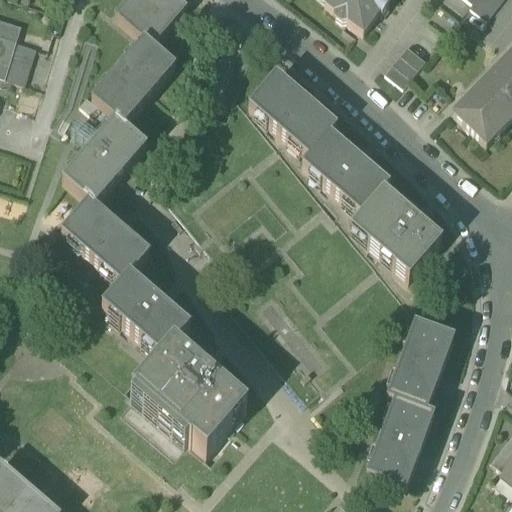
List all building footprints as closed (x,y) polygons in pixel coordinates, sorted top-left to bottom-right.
[(135,0),(114,25),(142,49),(151,57),(185,17),(165,0),(135,0)] [(385,11),(393,0),(335,0),(325,14),(334,20),(335,26),(341,31),(347,30),(362,42),(378,21),(385,11)] [(459,0),(471,9),(478,0),(459,0)] [(479,0),(469,13),(485,27),(506,0),(479,0)] [(385,11),(378,21),(381,23),(388,13),(385,11)] [(0,44),(16,49),(21,34),(0,27),(0,44)] [(0,85),(5,87),(16,49),(0,44),(0,85)] [(35,55),(16,49),(5,87),(24,92),(35,55)] [(174,76),(151,57),(142,49),(91,109),(103,119),(113,128),(122,136),(174,76)] [(383,80),(402,95),(425,67),(406,52),(383,80)] [(511,60),(453,122),(485,153),(511,125),(511,60)] [(349,239),(408,289),(440,251),(382,202),(389,194),(329,143),(336,135),(275,83),(248,115),(308,166),(301,174),(361,225),(349,239)] [(102,120),(86,105),(78,114),(95,128),(97,126),(102,120)] [(103,119),(102,120),(97,126),(108,135),(113,128),(103,119)] [(61,189),(87,211),(93,215),(145,156),(122,136),(113,128),(108,135),(61,189)] [(60,242),(120,294),(128,286),(148,263),(93,215),(87,211),(60,242)] [(101,316),(161,368),(172,355),(188,337),(128,286),(120,294),(101,316)] [(365,484),(404,499),(432,424),(425,421),(452,347),(413,332),(386,407),(393,410),(365,484)] [(130,403),(133,405),(187,451),(190,454),(191,453),(205,465),(245,418),(172,355),(161,368),(130,403)] [(183,456),(187,451),(133,405),(129,410),(183,456)] [(511,443),(490,471),(501,480),(511,466),(511,443)] [(511,466),(501,480),(511,488),(511,466)] [(43,511),(0,474),(0,511),(43,511)] [(498,484),(511,495),(511,488),(501,480),(498,484)]
